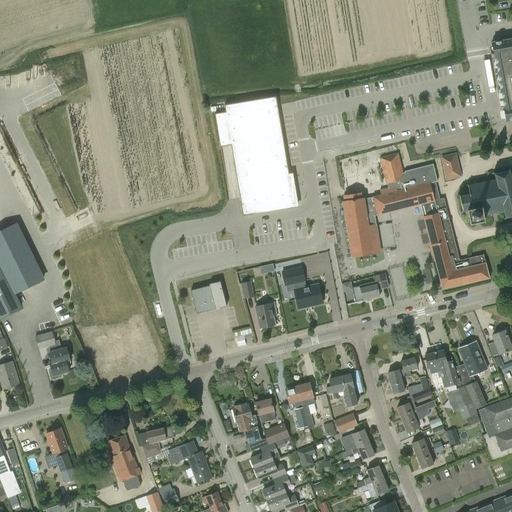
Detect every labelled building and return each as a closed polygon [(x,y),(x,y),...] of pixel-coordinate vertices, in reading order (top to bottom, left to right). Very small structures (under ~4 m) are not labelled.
[(511,39),(492,43),(495,57),(495,58),(504,106),(504,107),(503,107),(506,121),(511,120),(511,119),(511,39)] [(214,114),(220,147),(221,147),(219,139),(230,138),(243,216),(255,214),(254,206),(262,205),(293,200),(291,191),(289,174),(293,174),(293,173),(289,174),(276,96),(224,105),(225,112),(214,114)] [(364,205),(365,205),(374,203),(377,215),(420,205),(430,246),(431,246),(442,290),(489,278),(483,254),(459,260),(444,198),(440,199),(435,182),(437,181),(433,164),(404,171),(404,172),(402,173),(398,153),(380,157),(386,184),(390,183),(391,187),(379,190),(381,195),(363,199),(364,205)] [(461,176),(459,168),(455,154),(441,157),(447,180),(461,176)] [(463,211),(467,210),(467,207),(482,204),(484,216),(490,214),(490,216),(492,216),(491,214),(497,213),(497,215),(499,215),(498,213),(504,212),(505,218),(511,216),(511,173),(510,174),(509,171),(510,170),(509,169),(508,171),(495,174),(493,172),(492,173),(495,175),(496,180),(490,181),(490,179),(489,179),(489,181),(483,182),(483,181),(482,181),(482,183),(476,184),(476,182),(474,182),(474,184),(468,185),(467,184),(466,185),(468,187),(470,194),(460,196),(458,194),(457,196),(460,198),(463,210),(461,212),(462,213),(463,211)] [(368,226),(365,205),(364,205),(363,199),(362,199),(361,193),(343,196),(344,201),(343,202),(352,257),(381,252),(376,225),(368,226)] [(467,207),(467,210),(468,213),(468,214),(469,218),(469,219),(469,220),(470,223),(469,223),(470,224),(471,224),(474,223),(475,223),(480,222),(481,222),(484,221),(485,221),(485,220),(484,220),(484,217),(484,216),(482,204),(467,207)] [(381,246),(394,245),(392,223),(379,224),(381,246)] [(14,293),(27,287),(43,279),(16,224),(0,231),(0,318),(21,308),(14,293)] [(305,281),(301,267),(282,272),(285,285),(294,283),(295,289),(294,289),(298,309),(306,307),(306,304),(322,300),(318,284),(305,287),(304,281),(305,281)] [(375,282),(352,288),(351,281),(341,284),(343,293),(352,291),(355,303),(379,297),(377,290),(388,287),(385,273),(374,276),(375,282)] [(209,286),(190,291),(196,314),(215,309),(216,310),(220,309),(220,308),(226,306),(220,281),(209,284),(209,286)] [(254,297),(251,283),(251,281),(241,283),(244,299),(254,297)] [(275,325),(273,316),(276,315),(273,303),(255,307),(260,328),(275,325)] [(52,327),(64,325),(61,306),(49,308),(52,327)] [(140,306),(127,309),(132,326),(145,323),(140,306)] [(250,329),(234,333),(237,347),(245,345),(243,336),(251,333),(250,329)] [(492,356),(511,349),(504,330),(491,335),(494,342),(487,345),(492,356)] [(52,331),(35,336),(39,349),(55,345),(52,331)] [(135,340),(107,348),(112,368),(140,360),(135,340)] [(55,345),(48,347),(52,362),(50,363),(51,369),(49,370),(51,380),(61,377),(60,374),(69,372),(65,359),(70,358),(67,347),(61,349),(59,341),(55,342),(55,345)] [(233,341),(226,342),(228,349),(235,347),(233,341)] [(457,365),(463,381),(465,386),(475,409),(485,405),(474,374),(487,370),(476,341),(458,348),(464,363),(457,365)] [(457,384),(452,367),(448,369),(442,350),(424,355),(429,373),(437,371),(438,377),(441,376),(444,387),(449,386),(457,384)] [(403,377),(405,376),(404,371),(417,368),(414,357),(401,361),(403,369),(400,369),(402,377),(403,377)] [(19,384),(12,361),(0,364),(0,380),(3,389),(19,384)] [(503,372),(511,369),(511,364),(511,362),(501,366),(503,372)] [(457,365),(452,367),(457,384),(449,386),(451,391),(450,391),(462,419),(465,418),(468,426),(480,421),(475,409),(465,386),(463,381),(457,365)] [(401,377),(403,377),(402,377),(400,369),(388,372),(393,393),(404,390),(401,377)] [(327,394),(332,393),(334,399),(339,398),(337,392),(343,390),(347,407),(357,404),(350,374),(349,372),(340,374),(340,377),(329,379),(331,386),(325,388),(327,394)] [(409,395),(423,390),(429,388),(425,376),(419,378),(421,384),(407,387),(409,395)] [(309,382),(297,385),(303,407),(305,415),(311,414),(308,404),(314,403),(313,397),(309,382)] [(295,409),(303,407),(297,385),(286,388),(289,403),(294,402),(295,409)] [(423,390),(412,395),(414,402),(426,397),(424,393),(423,390)] [(326,394),(319,395),(322,407),(329,406),(326,394)] [(511,446),(511,397),(484,408),(478,410),(488,438),(494,436),(500,451),(511,446)] [(262,422),(275,418),(273,411),(274,411),(271,399),(256,403),(259,415),(260,414),(262,422)] [(397,407),(402,420),(414,415),(419,413),(428,410),(436,406),(434,400),(415,408),(413,401),(397,407)] [(234,408),(233,409),(236,423),(237,422),(239,432),(244,430),(247,443),(261,440),(258,427),(255,415),(251,416),(248,405),(239,407),(239,406),(234,407),(234,408)] [(305,415),(303,407),(295,409),(294,409),(299,428),(308,426),(305,415)] [(357,425),(353,413),(334,421),(339,432),(357,425)] [(422,419),(421,417),(419,413),(414,415),(402,420),(407,432),(418,428),(416,421),(422,419)] [(311,414),(305,415),(308,426),(309,429),(314,428),(313,425),(311,414)] [(431,429),(442,425),(439,418),(428,422),(431,429)] [(268,444),(289,435),(284,423),(263,431),(267,441),(268,444)] [(149,442),(141,445),(146,458),(160,453),(157,441),(159,441),(161,442),(164,442),(165,440),(174,437),(171,426),(147,433),(149,442)] [(434,436),(445,433),(442,426),(432,430),(434,436)] [(53,453),(44,456),(49,468),(58,465),(60,472),(61,472),(65,483),(76,479),(73,468),(67,453),(65,454),(64,450),(68,448),(60,428),(59,429),(57,428),(54,429),(54,431),(46,434),(52,451),(53,453)] [(324,431),(326,437),(335,434),(333,428),(324,431)] [(343,452),(369,442),(364,429),(346,436),(349,445),(341,448),(342,448),(335,451),(337,455),(343,452)] [(453,429),(446,432),(450,443),(457,441),(453,429)] [(138,467),(137,468),(124,435),(108,442),(114,459),(112,460),(120,481),(140,474),(138,467)] [(416,456),(428,451),(423,438),(411,443),(416,456)] [(0,441),(0,484),(1,484),(7,498),(9,502),(15,499),(14,496),(16,495),(13,485),(17,484),(12,471),(10,472),(3,455),(5,454),(0,441)] [(201,451),(197,453),(193,441),(178,447),(183,460),(187,458),(197,483),(212,477),(201,451)] [(374,455),(369,442),(343,452),(345,457),(353,453),(353,455),(359,452),(362,459),(374,455)] [(254,468),(272,461),(279,458),(273,443),(260,447),(262,453),(250,458),(254,468)] [(307,446),(296,450),(303,467),(313,463),(310,455),(315,453),(312,444),(307,446)] [(447,463),(466,456),(464,449),(444,456),(447,463)] [(433,464),(428,451),(416,456),(421,469),(433,464)] [(359,459),(348,464),(351,470),(361,465),(359,459)] [(271,473),(273,479),(285,474),(281,463),(275,466),(272,461),(254,468),(258,478),(271,473)] [(346,472),(351,470),(348,464),(348,462),(341,465),(344,473),(346,472)] [(365,485),(384,478),(378,465),(366,470),(369,478),(363,481),(356,484),(358,488),(365,485)] [(293,474),(287,477),(285,474),(273,479),(275,485),(263,490),(266,499),(285,492),(283,486),(289,484),(296,482),(294,476),(293,474)] [(384,478),(365,485),(367,490),(370,498),(389,490),(384,478)] [(321,490),(319,484),(312,487),(314,493),(321,490)] [(162,494),(166,506),(179,501),(174,489),(162,494)] [(210,508),(222,504),(217,492),(201,498),(204,504),(208,502),(210,508)] [(285,492),(266,499),(271,510),(283,505),(286,510),(298,505),(294,495),(287,498),(285,492)] [(134,501),(139,511),(152,511),(156,511),(149,494),(134,501)] [(511,511),(511,497),(510,494),(496,499),(501,511),(511,511)] [(501,511),(496,499),(482,505),(485,511),(501,511)] [(373,511),(395,511),(397,511),(393,501),(383,505),(381,500),(368,505),(370,511),(371,511),(373,511)] [(318,504),(317,505),(319,509),(320,508),(321,511),(328,511),(325,502),(318,504)]
